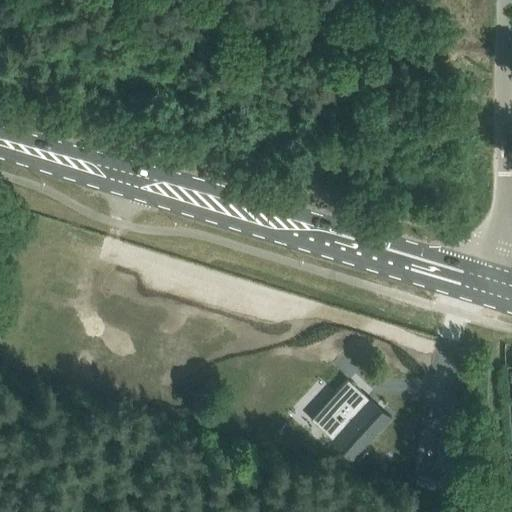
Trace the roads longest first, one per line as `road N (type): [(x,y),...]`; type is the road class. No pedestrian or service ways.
road 1 (tertiary): [(481,287),(0,144)]
road 2 (unclassified): [(481,287),(498,244),(510,0)]
